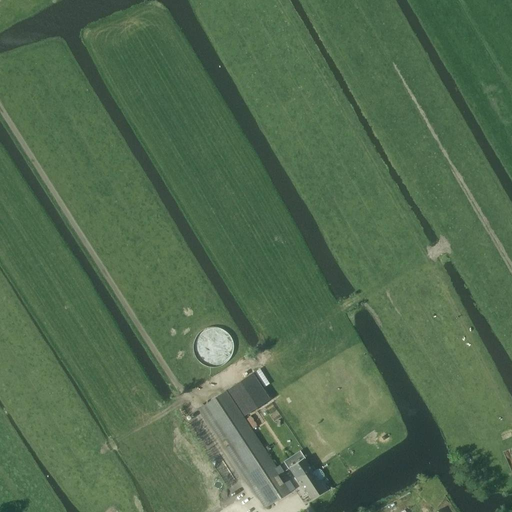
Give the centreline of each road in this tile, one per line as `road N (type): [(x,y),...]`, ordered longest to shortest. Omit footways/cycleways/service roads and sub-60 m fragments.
road 1 (track): [(260,511),(0,108)]
road 2 (track): [(511,358),(303,0)]
